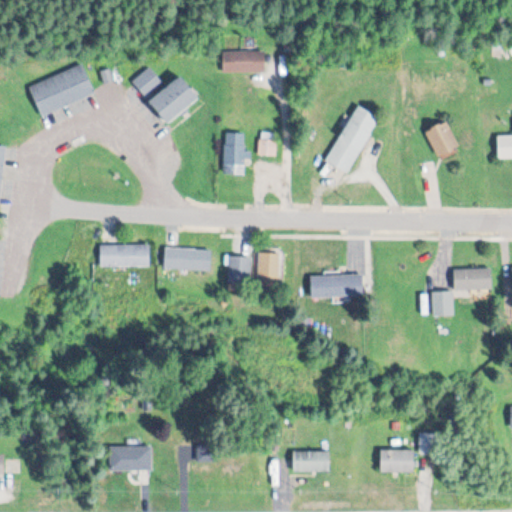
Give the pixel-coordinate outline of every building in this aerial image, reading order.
[(264,51),(223,51),(223,71),(264,71),(264,51)] [(29,86),(40,116),(94,94),(82,65),(29,86)] [(159,80),(149,68),(132,82),(143,94),(159,80)] [(198,97),(179,75),(149,102),(167,123),(198,97)] [(347,174),(380,118),(358,105),(325,161),(347,174)] [(424,134),(440,157),(459,145),(443,121),(424,134)] [(224,174),(244,174),(244,132),(224,132),(224,174)] [(511,158),(511,135),(497,136),(497,159),(511,158)] [(259,154),(275,154),(275,142),(259,142),(259,154)] [(149,245),(100,245),(100,266),(149,266),(149,245)] [(210,272),(211,250),(164,248),(163,269),(210,272)] [(258,254),(258,287),(280,287),(280,254),(258,254)] [(251,257),(228,257),(228,285),(251,285),(251,257)] [(490,268),(454,268),(454,288),(490,288),(490,268)] [(363,297),(363,275),(311,275),(311,297),(363,297)] [(453,315),(453,291),(432,291),(432,315),(453,315)] [(151,445),(110,445),(110,470),(151,470),(151,445)] [(413,472),(413,449),(380,449),(380,472),(413,472)] [(292,471),(328,471),(328,451),(292,451),(292,471)]
